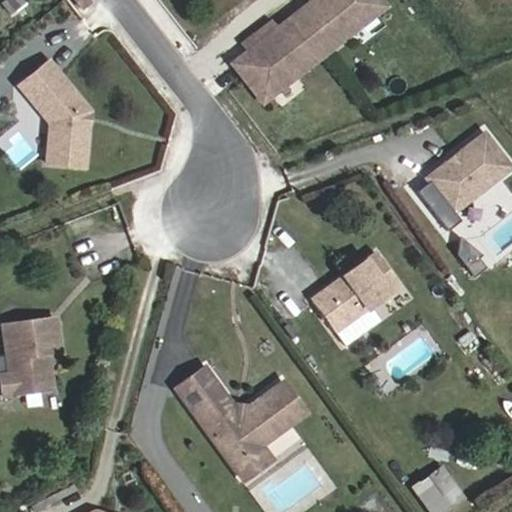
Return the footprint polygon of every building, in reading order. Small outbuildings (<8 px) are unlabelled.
[(76,14),(86,6),(81,0),(65,0),(65,1),(76,14)] [(276,33),(270,27),(250,43),(257,52),(251,56),(237,67),(262,101),(293,77),(296,80),(349,36),(348,33),(380,10),(371,0),(307,0),(312,6),(276,33)] [(250,43),(244,47),(251,56),(257,52),(250,43)] [(84,109),(49,68),(19,92),(50,127),(47,170),(85,172),(88,132),(83,131),(84,109)] [(427,180),(430,184),(417,194),(448,235),(463,224),(455,214),(511,170),(484,135),(457,156),(460,161),(454,166),(450,161),(427,180)] [(457,156),(450,161),(454,166),(460,161),(457,156)] [(404,280),(379,247),(328,285),(332,289),(316,299),(337,329),(404,280)] [(313,294),(316,299),(332,289),(328,285),(313,294)] [(67,350),(63,319),(9,326),(18,375),(8,376),(10,395),(59,389),(56,362),(55,353),(67,350)] [(56,362),(69,361),(67,350),(55,353),(56,362)] [(243,409),(211,365),(183,387),(240,466),(271,444),(314,413),(290,381),(252,410),(243,409)] [(280,458),(271,444),(240,466),(249,480),(280,458)] [(411,484),(431,511),(444,511),(468,495),(443,461),(411,484)]
